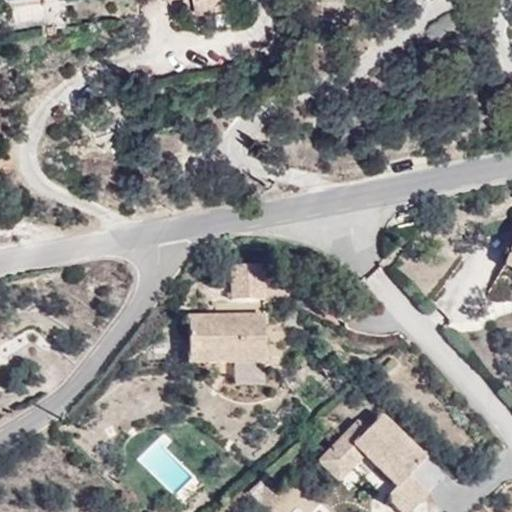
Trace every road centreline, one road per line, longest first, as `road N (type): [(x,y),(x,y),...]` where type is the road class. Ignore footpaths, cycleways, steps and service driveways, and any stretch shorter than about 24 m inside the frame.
road 1 (residential): [(511,170),(158,232)]
road 2 (residential): [(158,232),(158,271),(146,297),(74,390),(0,437)]
road 3 (residential): [(158,232),(0,261)]
